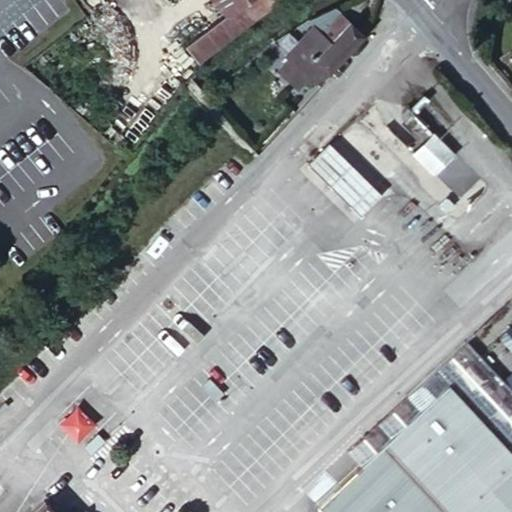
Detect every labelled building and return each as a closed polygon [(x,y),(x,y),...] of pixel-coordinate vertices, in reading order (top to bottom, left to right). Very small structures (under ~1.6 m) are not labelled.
[(203,0),(211,11),(182,34),(195,51),(263,0),(203,0)] [(365,29),(363,28),(351,16),(339,25),(335,21),(323,32),(304,50),(321,68),(365,29)] [(304,50),(323,32),(314,22),(283,49),(285,51),(304,73),(310,79),(321,68),(304,50)] [(304,73),(285,51),(271,65),(290,85),(304,73)] [(410,147),(432,170),(454,148),(432,125),(410,147)] [(380,195),(328,143),(308,163),(359,215),(380,195)] [(511,392),(463,340),(432,369),(511,456),(511,392)] [(511,511),(511,456),(432,369),(403,396),(416,411),(357,465),(316,504),(323,511),(511,511)] [(416,411),(403,396),(344,451),(357,465),(416,411)] [(49,511),(40,502),(29,511),(49,511)]
